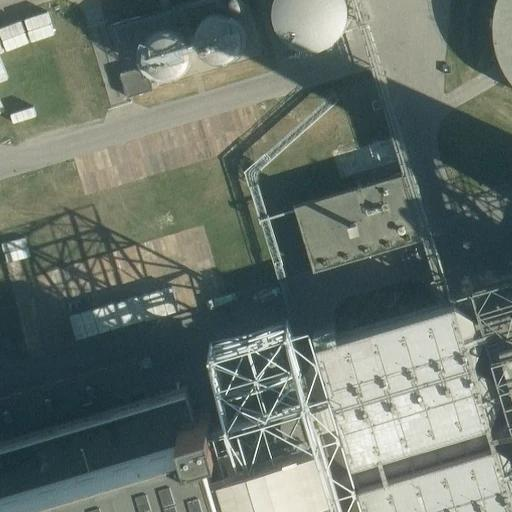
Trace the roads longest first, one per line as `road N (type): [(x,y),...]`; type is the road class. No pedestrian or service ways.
road 1 (unknown): [(450,223),(58,351),(0,349)]
road 2 (unknown): [(389,39),(450,223)]
